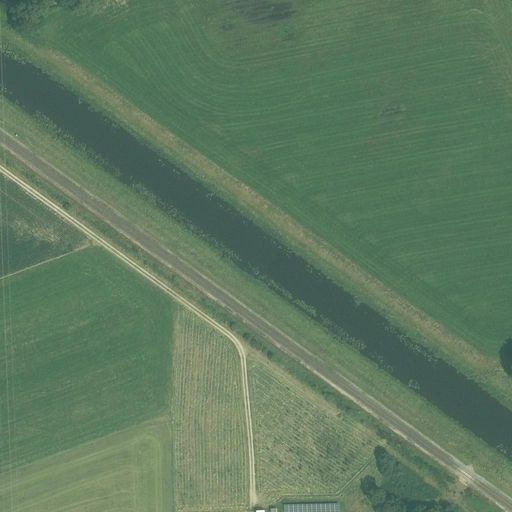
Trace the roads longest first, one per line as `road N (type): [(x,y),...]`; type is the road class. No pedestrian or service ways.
road 1 (track): [(0,169),(327,407)]
road 2 (track): [(235,340),(253,494)]
